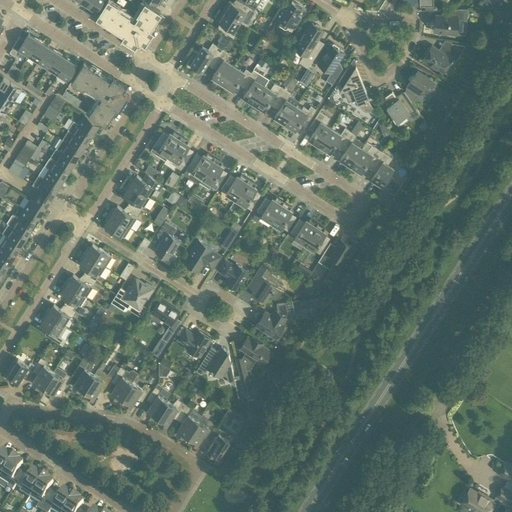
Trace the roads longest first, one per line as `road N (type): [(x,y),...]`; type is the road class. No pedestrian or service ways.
road 1 (residential): [(161,103),(352,224),(366,200),(169,75)]
road 2 (primary): [(308,511),(511,196)]
road 3 (residential): [(0,420),(12,401),(144,430),(196,466),(172,511)]
road 4 (residential): [(342,14),(377,77),(408,54),(415,23),(369,19)]
road 5 (residential): [(0,357),(84,224)]
road 6 (residential): [(125,511),(0,428)]
road 7 (residential): [(140,89),(63,211)]
road 8 (residential): [(84,224),(161,103)]
road 9 (residential): [(21,13),(140,89)]
road 10 (track): [(353,511),(413,418),(441,408)]
road 11 (residential): [(84,224),(199,298)]
road 12 (unclassified): [(441,408),(511,300)]
